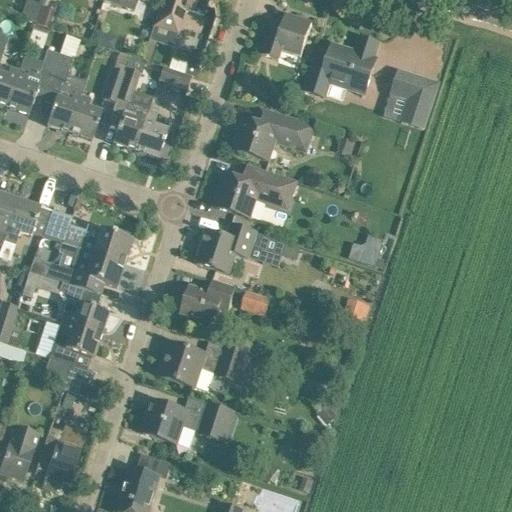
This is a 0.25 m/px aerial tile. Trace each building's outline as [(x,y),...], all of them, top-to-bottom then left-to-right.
[(103,0),(103,3),(132,13),(136,1),(147,5),(148,0),(103,0)] [(162,0),(153,28),(177,36),(185,11),(203,17),(208,0),(162,0)] [(46,28),(52,12),(42,8),(36,24),(46,28)] [(19,18),(35,24),(37,17),(22,11),(19,18)] [(284,21),(279,37),(266,33),(259,56),(280,63),(284,53),(301,59),(312,25),(291,18),(284,21)] [(93,32),(89,45),(101,48),(103,42),(99,34),(93,32)] [(332,46),(324,74),(310,70),(303,92),(325,99),(330,85),(365,97),(376,60),(374,60),(379,46),(360,40),(355,54),(332,46)] [(50,83),(59,57),(46,52),(37,78),(50,83)] [(50,83),(63,87),(72,61),(59,57),(50,83)] [(183,76),(191,78),(195,80),(198,68),(187,65),(183,76)] [(6,77),(0,74),(0,107),(5,109),(18,72),(9,69),(6,77)] [(183,76),(162,69),(158,82),(186,91),(191,78),(183,76)] [(125,75),(112,70),(101,101),(114,105),(116,101),(125,75)] [(116,101),(127,105),(123,116),(121,116),(112,145),(134,153),(147,115),(148,112),(129,105),(139,75),(126,71),(125,75),(116,101)] [(24,83),(27,75),(18,72),(5,109),(28,117),(38,88),(24,83)] [(397,73),(389,96),(406,102),(398,124),(421,132),(437,87),(397,73)] [(69,102),(56,98),(46,127),(69,135),(81,97),(72,94),(69,102)] [(87,109),(90,100),(81,97),(69,135),(91,142),(101,113),(87,109)] [(278,132),(244,120),(233,152),(269,164),(275,145),(306,155),(315,129),(261,111),(261,113),(282,119),(278,132)] [(153,127),(156,118),(147,115),(134,153),(157,160),(159,153),(162,147),(167,131),(153,127)] [(346,140),(345,139),(340,154),(351,158),(356,143),(346,140)] [(159,153),(157,160),(167,163),(170,154),(171,150),(162,147),(159,153)] [(263,189),(226,177),(215,210),(249,221),(256,201),(287,211),(296,185),(267,176),(263,189)] [(0,247),(2,248),(4,242),(15,207),(17,202),(0,195),(0,247)] [(15,207),(4,242),(15,246),(19,234),(30,238),(31,235),(43,239),(51,213),(40,209),(17,202),(15,207)] [(51,213),(43,239),(62,245),(65,238),(71,219),(51,212),(51,213)] [(116,233),(115,235),(87,227),(80,251),(124,265),(132,241),(129,240),(130,237),(128,234),(126,234),(119,231),(116,233)] [(207,233),(197,266),(201,268),(216,272),(229,276),(235,256),(248,260),(251,249),(283,259),(283,258),(287,247),(287,245),(250,233),(231,227),(227,240),(207,233)] [(71,272),(50,265),(46,280),(61,285),(99,297),(103,286),(116,290),(124,265),(80,251),(77,250),(71,272)] [(379,260),(381,255),(371,251),(364,255),(362,264),(382,271),(385,262),(379,260)] [(181,317),(185,318),(200,323),(199,327),(213,331),(219,311),(228,313),(235,291),(213,283),(209,295),(189,289),(181,317)] [(25,284),(21,298),(31,301),(35,287),(25,284)] [(60,324),(92,335),(100,338),(108,315),(100,312),(95,311),(99,297),(61,285),(59,292),(62,293),(67,303),(64,313),(60,324)] [(242,313),(266,321),(272,304),(248,295),(242,313)] [(368,305),(350,300),(346,314),(354,316),(351,326),(361,329),(368,305)] [(0,313),(0,343),(6,346),(19,309),(3,304),(0,313)] [(64,350),(53,346),(48,360),(70,368),(85,373),(89,359),(93,360),(100,338),(60,324),(56,336),(68,340),(64,350)] [(0,358),(6,361),(10,347),(6,346),(0,343),(0,358)] [(171,346),(160,379),(166,381),(179,385),(208,394),(214,376),(219,378),(224,362),(206,356),(190,352),(171,346)] [(14,349),(10,362),(22,366),(26,353),(14,349)] [(219,378),(242,386),(251,358),(228,350),(224,362),(219,378)] [(48,360),(43,378),(64,384),(70,368),(48,360)] [(94,375),(85,373),(70,368),(64,384),(62,391),(78,396),(82,385),(90,388),(94,375)] [(313,381),(311,389),(323,392),(325,384),(313,381)] [(153,403),(142,436),(147,437),(161,442),(177,447),(182,429),(195,434),(200,420),(186,416),(187,414),(172,409),(153,403)] [(330,405),(319,414),(329,426),(340,417),(330,405)] [(200,435),(200,436),(224,443),(233,414),(209,407),(200,435)] [(0,450),(6,452),(0,470),(0,476),(22,484),(28,465),(37,437),(27,434),(3,426),(0,435),(0,450)] [(55,494),(60,478),(70,481),(85,436),(64,428),(62,434),(49,430),(34,476),(35,476),(37,470),(46,474),(41,490),(55,494)] [(164,463),(160,474),(169,476),(172,466),(164,463)] [(131,471),(117,511),(147,511),(158,480),(137,473),(131,471)]
